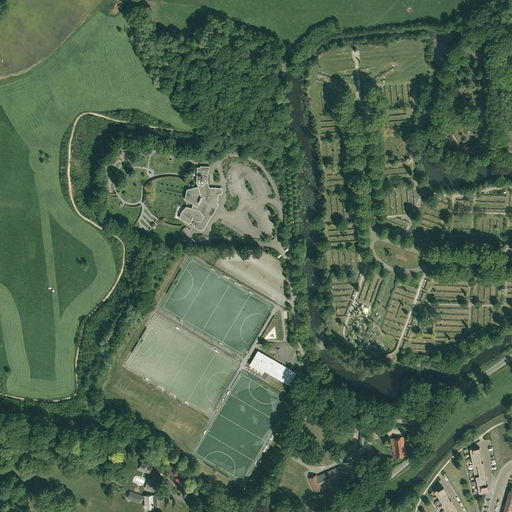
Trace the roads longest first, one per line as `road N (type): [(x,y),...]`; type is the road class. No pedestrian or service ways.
road 1 (unclassified): [(433,426),(381,417),(319,390),(300,346),(282,251)]
road 2 (unclassified): [(336,511),(395,471),(433,426)]
